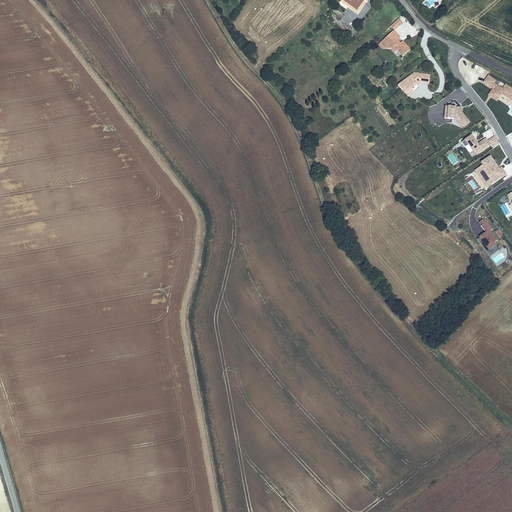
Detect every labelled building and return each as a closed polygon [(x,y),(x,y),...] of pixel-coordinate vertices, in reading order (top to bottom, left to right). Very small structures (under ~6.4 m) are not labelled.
[(343,0),(341,0),(340,2),(355,12),(357,9),(343,0)] [(355,12),(358,14),(366,1),(364,0),(343,0),(357,9),(355,12)] [(391,25),(396,30),(404,22),(399,18),(391,25)] [(404,43),(401,46),(397,42),(394,38),(398,35),(394,31),(382,43),(388,49),(392,49),(397,54),(399,52),(404,57),(411,50),(404,43)] [(429,85),(430,75),(414,73),(398,85),(408,97),(415,93),(412,90),(420,84),(429,85)] [(488,76),(483,84),(491,88),(487,95),(497,101),(502,95),(511,101),(511,89),(505,85),(502,89),(495,84),(497,81),(488,76)] [(460,107),(445,106),(444,119),(452,120),(451,124),(462,129),(471,122),(460,110),(460,107)] [(478,144),(471,135),(464,140),(472,153),(474,152),(476,155),(490,146),(491,145),(488,140),(486,138),(478,144)] [(493,149),(500,144),(494,136),(488,140),(491,145),(490,146),(493,149)] [(474,170),(487,189),(507,175),(501,167),(499,169),(490,156),(480,163),(482,165),(474,170)] [(478,238),(489,251),(496,245),(487,233),(493,229),(484,219),(478,223),(485,232),(478,238)] [(495,242),(500,238),(494,231),(489,235),(495,242)]
